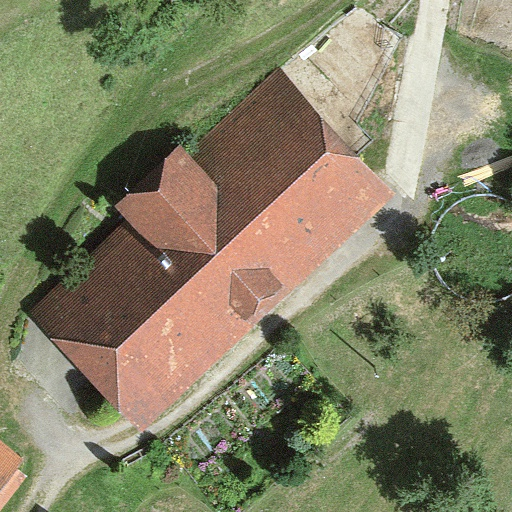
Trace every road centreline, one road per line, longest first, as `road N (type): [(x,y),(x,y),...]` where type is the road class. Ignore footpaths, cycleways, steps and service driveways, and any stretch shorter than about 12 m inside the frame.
road 1 (track): [(404,201),(184,406),(83,460),(28,511)]
road 2 (track): [(0,327),(71,191),(113,136),(179,81),(277,34),(326,0)]
road 3 (track): [(404,201),(438,0)]
